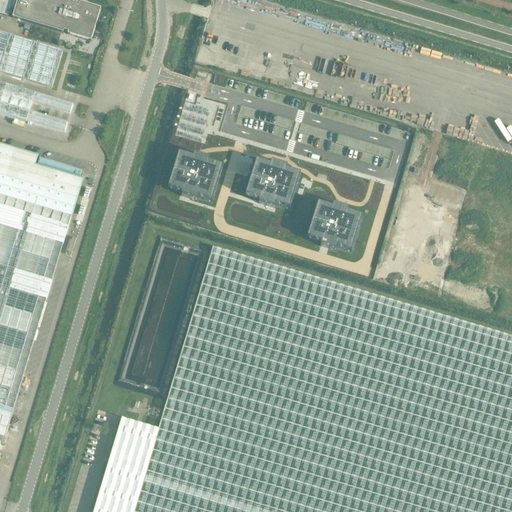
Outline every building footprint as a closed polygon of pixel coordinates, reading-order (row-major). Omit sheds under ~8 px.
[(0,0),(0,15),(8,17),(11,8),(15,9),(12,19),(63,34),(64,32),(68,33),(67,35),(91,42),(100,10),(77,3),(76,5),(72,4),(73,2),(67,0),(0,0)] [(0,74),(51,90),(62,52),(0,33),(0,74)] [(32,104),(34,94),(0,84),(0,114),(26,122),(29,113),(32,104)] [(34,94),(32,104),(70,115),(73,106),(34,94)] [(67,124),(29,113),(26,122),(64,134),(67,124)] [(0,437),(5,439),(77,199),(82,181),(35,167),(38,158),(0,146),(0,437)] [(179,155),(168,189),(182,194),(181,197),(197,202),(198,199),(212,203),(223,168),(208,164),(209,161),(194,156),(193,159),(179,155)] [(256,162),(245,197),(259,201),(258,205),(274,209),(275,206),(289,211),(300,176),(286,172),(287,168),(271,163),(270,167),(256,162)] [(318,205),(307,239),(321,244),(320,247),(336,252),(337,249),(351,253),(362,218),(347,214),(348,211),(333,206),(332,209),(318,205)] [(65,255),(71,257),(76,240),(70,238),(65,255)] [(122,420),(93,511),(511,511),(511,338),(213,249),(158,431),(122,420)]
